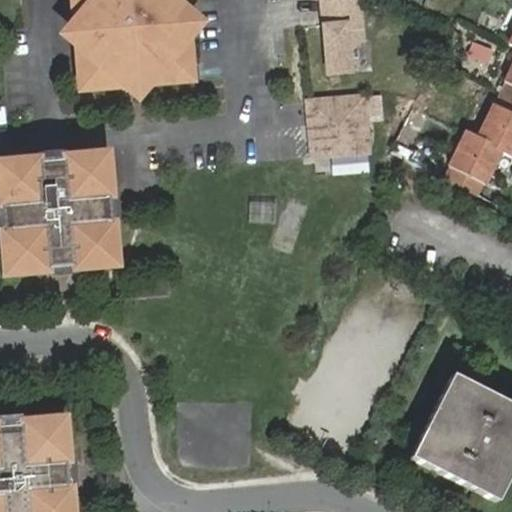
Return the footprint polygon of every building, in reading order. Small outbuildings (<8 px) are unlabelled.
[(189,84),(185,45),(175,46),(172,15),(182,15),(181,0),(71,0),(68,5),(76,95),(121,91),(120,81),(146,78),(147,88),(189,84)] [(317,0),(324,79),(346,78),(344,58),(358,46),(354,0),(317,0)] [(175,46),(185,45),(182,15),(172,15),(175,46)] [(511,37),(507,46),(511,48),(511,65),(505,82),(505,84),(493,106),(492,106),(476,137),(465,133),(448,167),(449,168),(442,181),(474,197),(483,182),(497,153),(509,158),(511,151),(511,37)] [(470,43),(465,62),(488,68),(493,48),(470,43)] [(121,91),(147,88),(146,78),(120,81),(121,91)] [(366,97),(370,121),(380,120),(377,96),(366,97)] [(358,101),(303,107),(309,162),(364,155),(358,101)] [(335,173),(368,173),(368,160),(335,160),(335,173)] [(98,222),(108,221),(103,164),(0,172),(0,214),(4,214),(6,243),(0,243),(0,279),(1,285),(43,281),(47,269),(65,267),(72,278),(113,274),(109,233),(99,234),(98,222)] [(109,233),(108,221),(98,222),(99,234),(109,233)] [(43,281),(72,278),(65,267),(47,269),(43,281)] [(511,406),(451,376),(410,458),(495,502),(511,470),(511,406)] [(0,511),(66,511),(59,422),(0,427),(0,511)]
